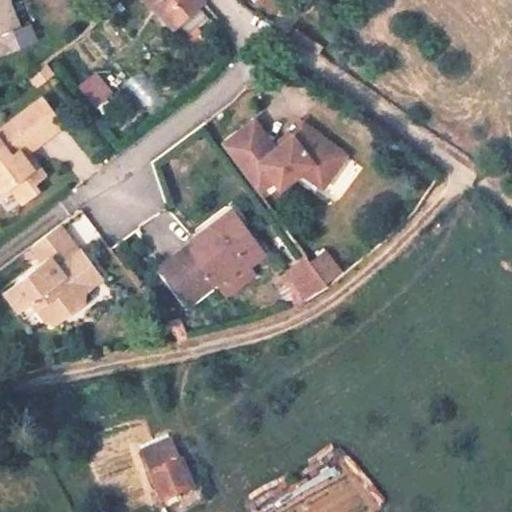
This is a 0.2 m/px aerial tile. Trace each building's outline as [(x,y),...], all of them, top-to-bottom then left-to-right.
[(0,0),(0,57),(23,51),(4,0),(0,0)] [(196,0),(139,0),(178,52),(210,20),(208,18),(204,14),(196,0)] [(74,84),(98,115),(117,100),(93,69),(74,84)] [(28,179),(17,162),(34,150),(38,155),(62,138),(44,111),(0,141),(0,198),(5,195),(16,212),(34,200),(30,194),(40,187),(33,176),(28,179)] [(257,124),(226,149),(241,169),(265,199),(280,187),(287,195),(308,179),(331,190),(354,157),(305,123),(295,141),(298,145),(289,151),(286,148),(279,153),(257,124)] [(295,141),(286,148),(289,151),(298,145),(295,141)] [(84,245),(98,235),(83,213),(69,223),(84,245)] [(268,256),(237,217),(210,237),(215,244),(167,281),(194,313),(221,292),(248,271),(268,256)] [(105,287),(94,272),(88,277),(79,266),(83,262),(61,235),(32,257),(44,271),(6,301),(19,320),(32,310),(40,318),(49,331),(63,332),(87,313),(89,299),(105,287)] [(319,269),(335,291),(344,285),(351,279),(334,258),(319,269)] [(319,269),(315,264),(298,278),(318,303),(335,291),(319,269)] [(248,271),(221,292),(233,307),(259,286),(248,271)] [(40,318),(32,310),(19,320),(26,329),(40,318)] [(186,467),(174,438),(141,453),(154,480),(186,467)] [(168,511),(199,499),(186,467),(154,480),(151,481),(164,511),(168,511)]
